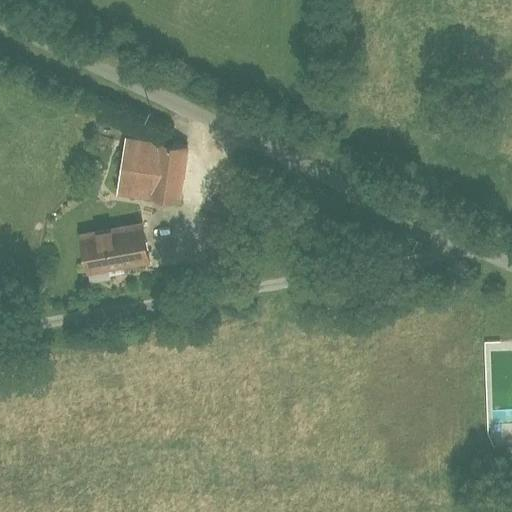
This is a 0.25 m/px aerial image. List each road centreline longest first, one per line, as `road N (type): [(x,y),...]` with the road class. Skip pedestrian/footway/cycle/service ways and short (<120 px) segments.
road 1 (residential): [(0,19),(454,239)]
road 2 (residential): [(0,326),(454,239)]
